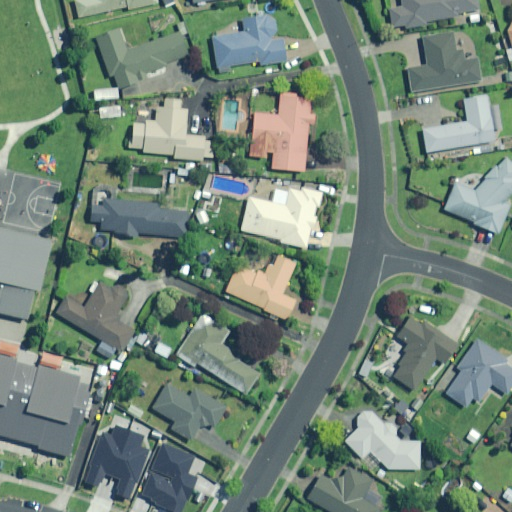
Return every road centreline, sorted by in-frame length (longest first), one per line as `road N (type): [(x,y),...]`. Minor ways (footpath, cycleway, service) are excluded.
road 1 (residential): [(244,511),(325,363),(366,251)]
road 2 (residential): [(366,251),(366,118),(330,0)]
road 3 (residential): [(511,295),(422,261),(366,251)]
